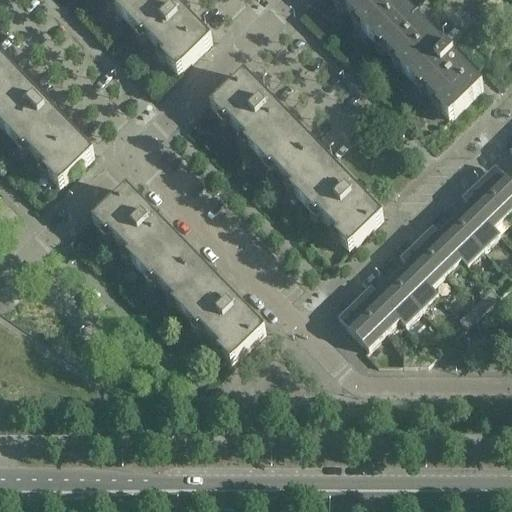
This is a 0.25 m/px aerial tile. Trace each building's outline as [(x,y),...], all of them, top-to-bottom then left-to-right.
[(105,0),(118,13),(116,15),(127,26),(153,0),(105,0)] [(213,47),(167,0),(153,0),(127,26),(138,38),(140,35),(169,66),(167,68),(178,80),(181,77),(181,78),(213,47)] [(423,30),(395,1),(393,0),(328,0),(337,9),(339,7),(364,32),(362,34),(376,49),(378,47),(391,60),(423,30)] [(484,93),(459,68),(423,30),(391,60),(404,73),(402,75),(416,90),(418,88),(444,115),(442,117),(450,125),(484,93)] [(68,140),(48,119),(51,115),(29,93),(26,97),(20,90),(23,87),(0,62),(0,126),(0,127),(0,131),(9,140),(20,151),(22,149),(51,180),(49,182),(61,194),(63,191),(63,192),(95,160),(72,136),(68,140)] [(291,134),(281,124),(284,120),(246,80),(213,111),(214,111),(212,114),(220,123),(223,120),(252,151),(250,153),(266,170),(268,168),(283,183),(315,152),(294,131),(291,134)] [(384,223),(356,194),(345,183),(341,186),(332,176),(335,173),(315,152),(283,183),(298,198),(296,200),(311,217),(314,214),(343,245),(341,248),(350,256),(384,223)] [(511,218),(511,189),(496,173),(479,189),(510,220),(511,218)] [(510,220),(479,189),(465,203),(473,211),(496,234),(510,220)] [(173,248),(163,238),(167,234),(128,194),(96,226),(94,228),(103,237),(105,235),(119,249),(131,262),(133,263),(134,265),(132,267),(138,274),(148,284),(150,282),(165,297),(197,266),(177,245),(173,248)] [(502,240),(496,234),(473,211),(465,203),(463,205),(469,211),(454,225),(485,256),(502,240)] [(485,256),(454,225),(440,239),(434,233),(432,235),(440,243),(463,266),(469,272),(485,256)] [(463,266),(440,243),(432,235),(417,249),(448,280),(463,266)] [(448,280),(417,249),(403,263),(411,271),(433,294),(448,280)] [(440,301),(433,294),(411,271),(403,263),(401,265),(407,271),(392,285),(423,317),(440,301)] [(266,337),(227,297),(224,300),(214,290),(217,287),(197,266),(165,297),(180,312),(178,315),(187,324),(193,330),(194,331),(196,329),(197,330),(199,332),(211,344),(226,360),(224,362),(232,370),(234,368),(266,337)] [(423,317),(392,285),(378,299),(372,293),(370,295),(378,303),(401,326),(407,333),(423,317)] [(500,302),(492,294),(484,302),(492,310),(500,302)] [(401,326),(378,303),(370,295),(356,308),(386,340),(401,326)] [(492,310),(484,302),(476,309),(484,318),(492,310)] [(386,340),(356,308),(339,325),(370,356),(386,340)] [(484,318),(476,309),(468,317),(476,325),(484,318)] [(476,325),(468,317),(460,325),(468,333),(476,325)] [(429,371),(438,362),(430,354),(424,360),(429,371)] [(416,371),(416,360),(404,360),(404,371),(416,371)] [(429,371),(424,360),(416,360),(416,371),(429,371)]
